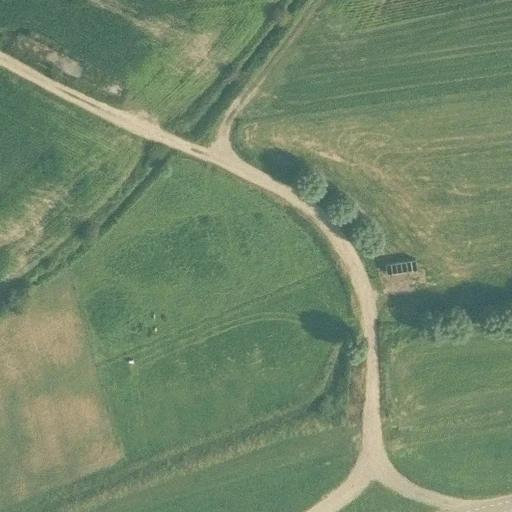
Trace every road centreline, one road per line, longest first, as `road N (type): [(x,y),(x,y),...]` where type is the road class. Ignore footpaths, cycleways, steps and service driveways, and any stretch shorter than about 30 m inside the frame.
road 1 (track): [(0,62),(244,171),(343,238),(366,296),(375,473),(329,511)]
road 2 (track): [(319,0),(232,122),(223,162)]
